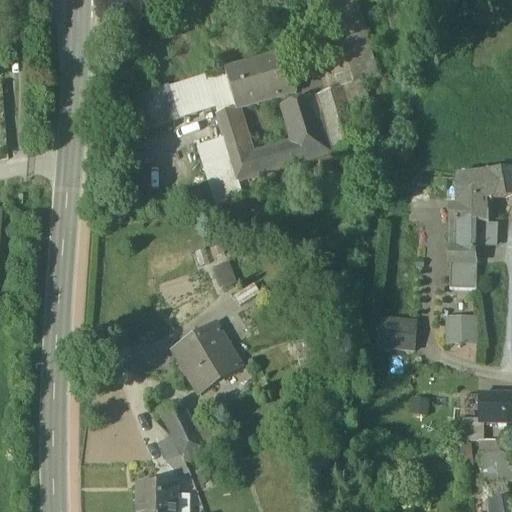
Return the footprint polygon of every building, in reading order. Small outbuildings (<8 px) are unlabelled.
[(377,80),(354,2),(353,0),(300,0),(325,83),(328,94),(344,90),(362,84),(377,80)] [(252,84),(258,105),(295,94),(284,56),(235,70),(240,87),(252,84)] [(216,109),(218,116),(239,110),(258,105),(252,84),(240,87),(235,70),(207,79),(216,109)] [(207,79),(176,88),(163,92),(172,122),(185,119),(216,109),(207,79)] [(315,98),(328,94),(325,83),(300,90),(304,102),(315,98)] [(344,90),(351,117),(370,111),(362,84),(344,90)] [(328,94),(315,98),(332,155),(360,146),(351,117),(344,90),(328,94)] [(172,122),(163,92),(138,99),(136,132),(172,122)] [(285,107),(295,142),(302,163),(332,155),(315,98),(304,102),(285,107)] [(244,129),(239,110),(218,116),(223,135),(244,129)] [(252,155),(244,129),(223,135),(225,139),(237,182),(302,163),(295,142),(252,155)] [(237,182),(225,139),(201,146),(218,204),(241,197),(237,182)] [(511,169),(466,177),(470,202),(483,202),(493,202),(511,198),(511,169)] [(457,202),(470,202),(466,177),(457,178),(457,202)] [(488,208),(483,208),(457,209),(450,209),(450,226),(457,226),(456,251),(450,251),(449,267),(477,267),(478,267),(475,255),(476,247),(477,225),(488,226),(488,208)] [(488,226),(477,225),(476,247),(498,248),(499,227),(488,226)] [(213,271),(220,291),(233,285),(227,266),(213,271)] [(476,293),(477,267),(449,267),(449,292),(476,293)] [(234,298),(240,308),(260,296),(254,286),(234,298)] [(450,346),(474,346),(474,322),(449,322),(450,346)] [(379,351),(415,354),(417,326),(381,323),(379,351)] [(173,351),(182,366),(196,358),(201,366),(215,358),(218,362),(230,353),(219,336),(221,335),(219,332),(217,333),(213,326),(173,351)] [(242,371),(230,353),(218,362),(215,358),(201,366),(196,358),(182,366),(201,397),(242,371)] [(487,427),(511,426),(511,398),(478,399),(478,421),(478,427),(487,427)] [(183,459),(186,466),(205,456),(181,406),(161,417),(182,459),(183,459)] [(479,443),(487,443),(487,427),(478,427),(478,421),(461,421),(462,443),(479,443)] [(158,446),(168,467),(181,460),(171,439),(158,446)] [(479,443),(481,459),(509,454),(507,442),(487,443),(479,443)] [(511,480),(511,479),(509,454),(481,459),(485,485),(511,480)] [(182,459),(181,460),(168,467),(179,479),(186,477),(190,475),(186,466),(183,459),(182,459)] [(137,487),(136,511),(176,511),(177,487),(137,487)]
